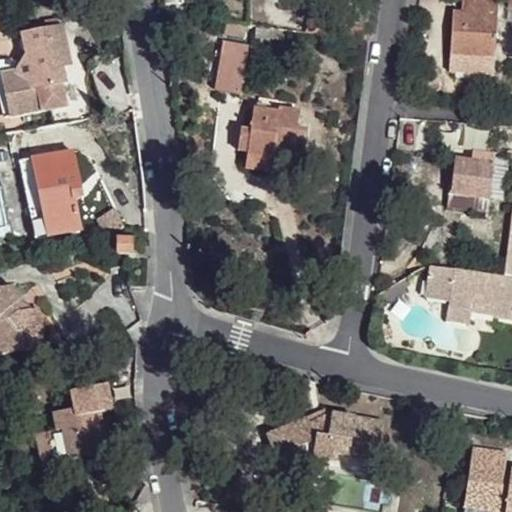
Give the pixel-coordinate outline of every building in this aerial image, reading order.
[(451,59),(484,61),(495,62),(500,1),(484,0),(464,0),(463,14),(454,14),(451,59)] [(369,44),(371,34),(362,27),(355,25),(355,22),(312,17),(309,36),(369,44)] [(245,39),(247,27),(225,24),(224,34),(245,39)] [(62,60),(71,58),(64,26),(24,35),(29,57),(18,74),(9,77),(22,111),(27,114),(32,117),(33,117),(68,109),(63,88),(67,86),(63,70),(62,60)] [(248,47),(223,41),(213,97),(238,103),(248,47)] [(72,67),(71,58),(62,60),(63,70),(72,67)] [(483,68),(484,61),(451,59),(452,67),(483,68)] [(9,77),(18,74),(15,62),(4,64),(9,77)] [(0,87),(7,123),(14,122),(4,78),(9,77),(4,64),(0,64),(0,87)] [(15,121),(33,117),(32,117),(27,114),(22,111),(9,77),(4,78),(14,122),(15,121)] [(251,156),(276,159),(287,160),(288,150),(306,152),(309,131),(299,129),(298,128),(300,122),(302,112),(301,111),(280,108),(279,112),(255,110),(252,134),(241,133),(238,151),(249,153),(251,156)] [(72,190),(82,190),(74,154),(32,162),(47,230),(80,224),(75,201),(72,190)] [(273,174),(276,159),(251,156),(246,170),(273,174)] [(495,167),(497,159),(474,156),(472,164),(495,167)] [(511,161),(497,159),(495,167),(472,164),(457,163),(453,195),(491,200),(505,203),(511,161)] [(82,233),(80,224),(47,230),(32,162),(21,165),(37,242),(50,240),(82,233)] [(84,199),(82,190),(72,190),(75,201),(84,199)] [(488,217),(491,200),(453,195),(450,195),(448,211),(488,217)] [(430,272),(426,303),(451,306),(450,314),(473,317),(495,319),(496,321),(511,322),(511,223),(504,281),(430,272)] [(0,240),(11,237),(9,228),(0,229),(0,240)] [(133,244),(119,242),(119,257),(132,257),(133,244)] [(15,309),(22,301),(11,289),(0,291),(0,357),(46,349),(39,312),(34,313),(20,315),(15,309)] [(34,313),(22,301),(15,309),(20,315),(34,313)] [(473,317),(450,314),(448,326),(471,329),(473,317)] [(85,460),(108,454),(101,416),(114,413),(109,387),(72,394),(74,411),(53,414),(56,432),(37,435),(43,467),(63,463),(85,460)] [(309,427),(329,417),(327,411),(305,418),(306,421),(309,427)] [(315,460),(332,463),(338,465),(339,455),(378,462),(384,425),(346,419),(334,417),(329,417),(309,427),(306,421),(267,437),(273,455),(281,451),(289,471),(315,460)] [(511,511),(511,472),(505,471),(507,456),(473,450),(463,511),(511,511)] [(284,483),(332,463),(315,460),(289,471),(281,451),(273,455),(284,483)] [(111,473),(108,454),(85,460),(88,478),(111,473)] [(65,476),(63,463),(43,467),(46,480),(65,476)]
